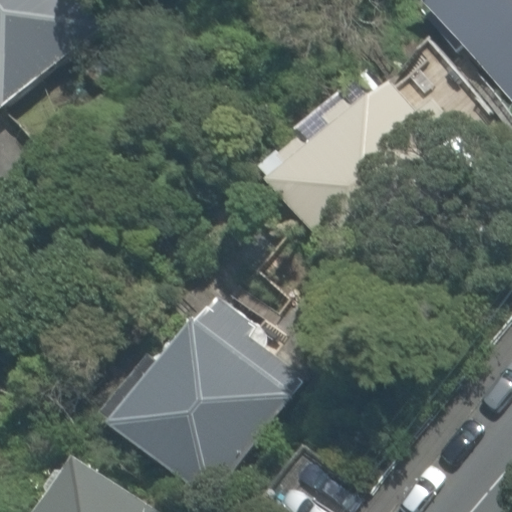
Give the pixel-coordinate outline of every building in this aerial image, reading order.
[(119,32),(92,0),(0,0),(0,99),(15,118),(119,32)] [(511,0),(449,0),(423,26),(511,116),(511,0)] [(486,164),(391,73),(278,188),(373,280),(486,164)] [(337,379),(226,302),(136,428),(248,506),(337,379)] [(183,511),(102,455),(62,511),(183,511)]
